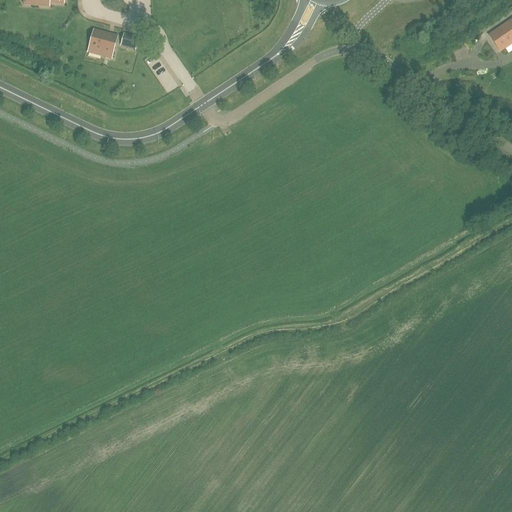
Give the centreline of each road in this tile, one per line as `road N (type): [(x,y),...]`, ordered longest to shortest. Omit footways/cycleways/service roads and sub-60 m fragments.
road 1 (unclassified): [(511,147),(373,54),(353,51),(319,57),(225,121),(203,104)]
road 2 (tertiary): [(0,86),(117,138),(157,133),(203,104)]
